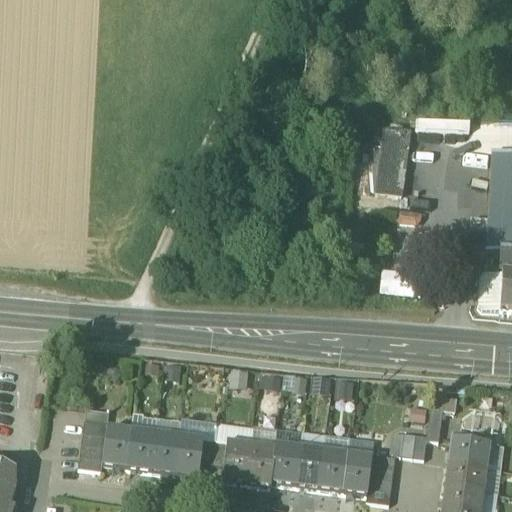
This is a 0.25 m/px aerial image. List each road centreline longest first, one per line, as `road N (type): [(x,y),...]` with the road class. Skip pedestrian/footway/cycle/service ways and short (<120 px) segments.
road 1 (secondary): [(511,355),(0,314)]
road 2 (track): [(134,323),(283,0)]
road 3 (residential): [(208,511),(37,490)]
road 4 (residential): [(37,490),(59,367)]
